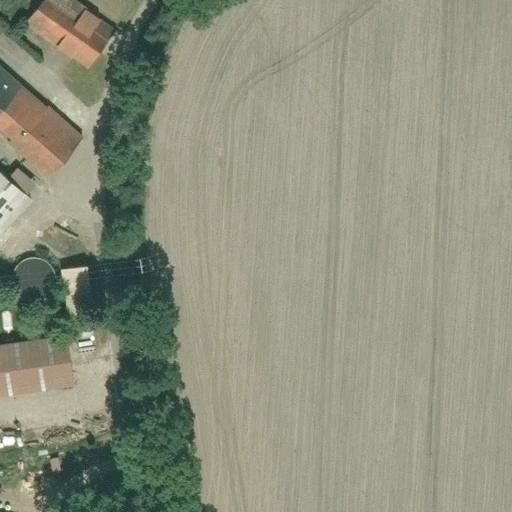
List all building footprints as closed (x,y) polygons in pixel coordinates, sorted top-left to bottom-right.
[(72,0),(26,0),(15,15),(78,61),(105,25),(72,0)] [(0,138),(34,169),(71,129),(0,64),(0,138)] [(0,221),(25,195),(0,172),(0,221)] [(39,290),(41,288),(45,275),(39,259),(23,253),(8,260),(2,276),(8,291),(24,297),(39,290)] [(83,263),(56,265),(59,298),(86,296),(83,263)] [(60,328),(0,336),(0,388),(67,379),(60,328)]
